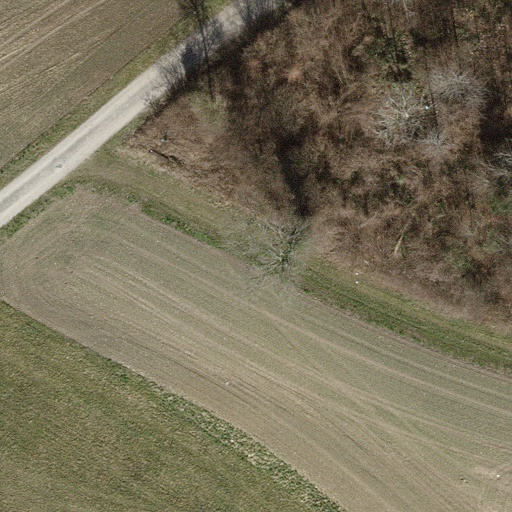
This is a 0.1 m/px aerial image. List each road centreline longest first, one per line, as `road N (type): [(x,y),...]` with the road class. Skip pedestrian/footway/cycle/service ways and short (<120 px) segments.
road 1 (track): [(511,348),(247,243),(71,154)]
road 2 (track): [(267,0),(0,210)]
